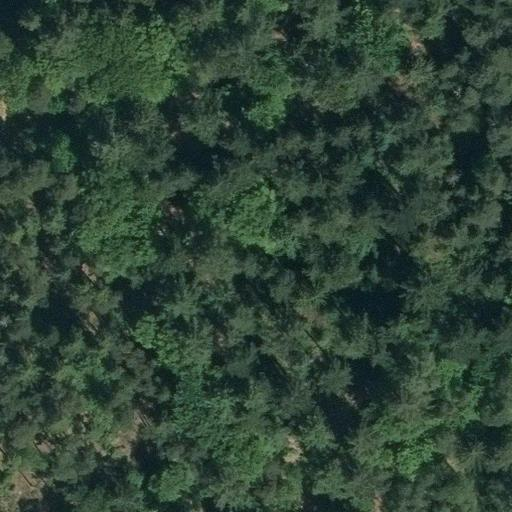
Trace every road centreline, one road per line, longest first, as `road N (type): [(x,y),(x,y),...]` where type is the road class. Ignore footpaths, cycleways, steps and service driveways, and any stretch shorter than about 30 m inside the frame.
road 1 (track): [(0,32),(26,38),(46,56),(235,393),(267,413),(330,418),(375,409),(472,348),(511,339)]
road 2 (track): [(46,56),(180,0)]
road 3 (track): [(363,511),(416,390)]
road 4 (track): [(257,511),(235,393)]
